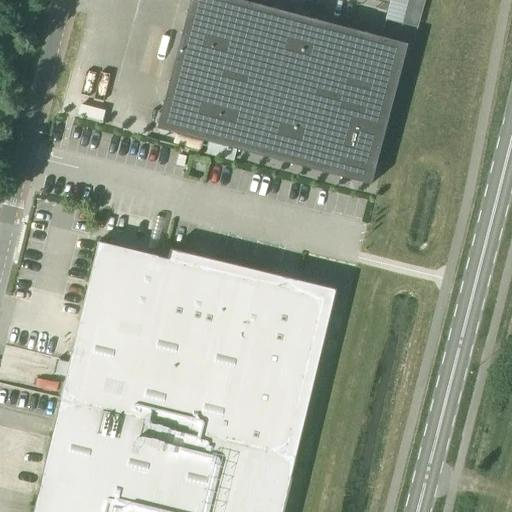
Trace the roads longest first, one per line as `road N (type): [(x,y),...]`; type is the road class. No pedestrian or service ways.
road 1 (tertiary): [(418,511),(511,136)]
road 2 (unclassified): [(3,235),(66,0)]
